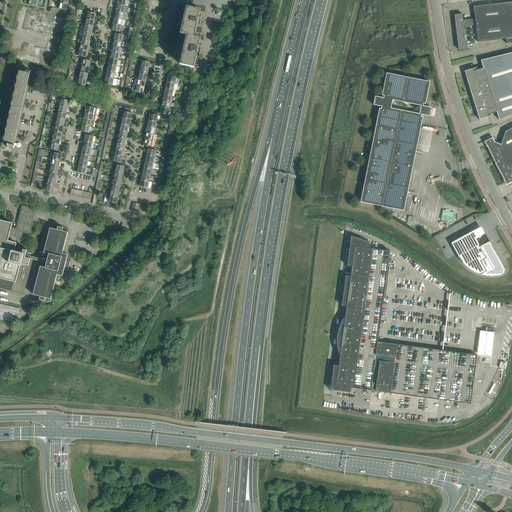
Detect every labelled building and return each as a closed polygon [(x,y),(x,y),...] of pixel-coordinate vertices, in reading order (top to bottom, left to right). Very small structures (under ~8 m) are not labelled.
[(511,1),(476,6),(473,6),(475,19),(463,20),(462,14),(454,15),(456,31),(458,31),(460,50),(468,49),(465,26),(476,25),(478,42),(506,39),(506,44),(511,42),(511,1)] [(67,10),(68,4),(60,2),(59,9),(67,10)] [(128,7),(125,7),(117,5),(116,9),(115,8),(115,11),(127,14),(128,7)] [(187,7),(181,34),(187,35),(193,36),(196,25),(199,25),(201,20),(200,17),(198,16),(199,10),(199,9),(187,7)] [(126,20),(127,14),(115,11),(114,14),(115,14),(114,18),(122,19),(126,20)] [(94,20),(96,14),(87,12),(86,18),(94,20)] [(121,25),(113,24),(112,23),(111,26),(112,26),(111,30),(120,32),(121,25)] [(115,33),(114,39),(122,41),(123,35),(115,33)] [(187,35),(180,65),(193,67),(196,53),(199,53),(201,48),(200,45),(198,45),(199,38),(193,36),(187,35)] [(82,37),(79,36),(78,42),(81,43),(89,45),(90,41),(91,41),(91,39),(92,39),(90,39),(82,37)] [(121,48),(122,41),(114,39),(112,46),(121,48)] [(123,48),(121,48),(112,46),(111,52),(119,54),(122,54),(123,48)] [(86,57),(87,51),(79,49),(78,56),(86,57)] [(118,60),(119,54),(111,52),(110,58),(118,60)] [(511,114),(511,52),(481,60),(483,68),(475,71),(474,69),(475,68),(464,71),(470,89),(470,90),(473,102),(474,102),(479,120),(490,117),(489,116),(489,114),(496,112),(499,120),(511,114)] [(117,66),(118,60),(110,58),(108,64),(117,66)] [(90,67),(91,61),(83,59),(81,65),(90,67)] [(148,68),(150,62),(142,60),(140,66),(148,68)] [(115,73),(117,66),(108,64),(107,71),(115,73)] [(90,70),(91,67),(90,67),(81,65),(80,71),(88,73),(89,69),(90,70)] [(147,74),(148,68),(140,66),(139,73),(147,75),(147,74)] [(29,71),(30,71),(26,70),(26,72),(19,71),(4,141),(2,140),(0,148),(7,149),(7,147),(14,149),(15,146),(16,146),(18,148),(21,147),(21,145),(19,143),(17,143),(15,143),(13,143),(27,80),(29,71)] [(87,79),(88,73),(80,71),(79,78),(87,79)] [(114,79),(115,73),(107,71),(106,77),(114,79)] [(147,74),(147,75),(139,73),(137,78),(137,79),(146,81),(146,77),(147,77),(148,75),(147,74)] [(381,107),(381,109),(379,108),(360,202),(404,211),(423,117),(421,117),(421,115),(430,116),(431,107),(423,106),(423,104),(425,104),(430,82),(386,73),(382,95),(384,96),(383,98),(375,96),(373,105),(381,107)] [(179,78),(176,77),(168,76),(167,82),(175,84),(178,84),(179,78)] [(112,85),(114,79),(106,77),(104,83),(112,85)] [(85,86),(87,79),(79,78),(77,84),(85,86)] [(144,87),(146,81),(137,79),(137,78),(135,78),(133,85),(144,87)] [(176,91),(178,84),(175,84),(167,82),(165,88),(173,90),(176,91)] [(143,94),(144,87),(133,85),(132,91),(143,94)] [(172,96),(173,90),(165,88),(164,94),(172,96)] [(171,103),(172,96),(164,94),(162,101),(171,103)] [(69,101),(64,100),(65,98),(65,97),(60,96),(60,97),(60,99),(61,99),(59,105),(67,107),(69,101)] [(169,109),(171,103),(162,101),(161,107),(169,109)] [(66,113),(67,107),(59,105),(58,112),(66,113)] [(95,115),(97,108),(86,106),(85,112),(95,115)] [(124,111),(122,117),(130,119),(132,113),(130,112),(131,108),(124,107),(124,111)] [(168,115),(169,109),(161,107),(160,113),(168,115)] [(65,120),(66,113),(58,112),(56,118),(65,120)] [(94,121),(95,115),(85,112),(83,119),(91,120),(94,121)] [(157,122),(158,115),(150,114),(149,120),(157,122)] [(129,125),(130,119),(122,117),(121,124),(129,125)] [(63,126),(65,120),(56,118),(55,124),(63,126)] [(93,127),(94,121),(91,120),(83,119),(82,125),(90,127),(90,126),(93,127)] [(155,128),(157,122),(149,120),(147,126),(155,128)] [(62,132),(63,126),(55,124),(54,130),(62,132)] [(128,132),(129,125),(121,124),(119,130),(128,132)] [(89,133),(90,127),(82,125),(80,131),(89,133)] [(154,134),(155,128),(147,126),(146,132),(154,134)] [(494,161),(511,152),(511,128),(505,131),(501,145),(494,142),(491,136),(486,138),(487,140),(484,142),(487,146),(494,161)] [(61,138),(62,132),(54,130),(52,137),(61,138)] [(126,138),(128,132),(119,130),(118,136),(126,138)] [(153,140),(154,134),(146,132),(144,139),(153,140)] [(85,134),(84,141),(92,143),(94,136),(85,134)] [(125,144),(126,138),(118,136),(117,142),(125,144)] [(59,145),(61,138),(52,137),(51,143),(59,145)] [(151,147),(153,140),(144,139),(143,145),(151,147)] [(91,149),(92,143),(84,141),(83,147),(91,149)] [(124,150),(125,144),(117,142),(115,149),(124,150)] [(58,151),(59,145),(51,143),(50,149),(58,151)] [(89,155),(91,149),(83,147),(81,153),(89,155)] [(155,156),(156,150),(148,148),(147,155),(155,156)] [(122,157),(124,150),(115,149),(114,155),(122,157)] [(60,160),(61,154),(53,152),(52,158),(60,160)] [(511,152),(494,161),(495,163),(495,164),(495,163),(504,180),(506,185),(509,184),(510,186),(511,184),(511,177),(511,176),(511,174),(511,152)] [(88,161),(89,155),(81,153),(80,160),(88,161)] [(121,163),(122,157),(114,155),(113,161),(121,163)] [(153,163),(155,156),(147,155),(145,161),(153,163)] [(59,167),(60,160),(52,158),(50,165),(59,167)] [(87,168),(88,161),(80,160),(78,166),(87,168)] [(152,169),(153,163),(145,161),(144,167),(152,169)] [(123,172),(125,166),(116,164),(115,171),(123,172)] [(57,173),(59,167),(50,165),(49,171),(57,173)] [(85,174),(87,168),(78,166),(77,172),(85,174)] [(151,175),(152,169),(144,167),(142,173),(151,175)] [(56,179),(57,173),(49,171),(46,170),(45,176),(48,177),(56,179)] [(122,179),(123,172),(115,171),(114,177),(122,179)] [(149,181),(151,175),(142,173),(141,180),(149,181)] [(54,185),(56,179),(48,177),(46,183),(54,185)] [(120,185),(122,179),(114,177),(112,183),(120,185)] [(141,180),(140,186),(148,188),(151,189),(152,182),(149,181),(141,180)] [(53,192),(54,185),(46,183),(45,190),(53,192)] [(112,183),(111,189),(119,191),(120,187),(121,187),(121,185),(120,185),(112,183)] [(118,197),(119,191),(111,189),(109,196),(118,197)] [(118,198),(118,197),(109,196),(105,195),(105,198),(109,199),(108,202),(116,204),(117,200),(118,200),(118,198)] [(33,257),(26,255),(27,250),(23,249),(21,254),(14,252),(14,251),(17,236),(18,236),(21,237),(27,239),(30,227),(29,227),(31,219),(21,216),(18,229),(11,227),(12,223),(0,220),(0,289),(22,295),(24,294),(30,269),(33,257)] [(62,276),(66,261),(67,255),(62,253),(67,232),(62,231),(63,228),(57,226),(57,230),(50,228),(43,253),(48,254),(47,260),(45,267),(40,266),(33,294),(40,296),(39,299),(45,301),(45,298),(51,299),(57,274),(62,276)] [(472,232),(451,243),(459,258),(460,259),(461,261),(462,262),(464,264),(465,265),(467,267),(469,269),(471,270),(474,271),(476,273),(479,274),(481,274),(484,275),(486,276),(489,276),(491,276),(493,276),(495,276),(497,276),(499,275),(501,275),(502,275),(503,274),(504,273),(504,271),(504,270),(504,269),(504,268),(503,268),(503,267),(500,265),(495,258),(498,257),(497,256),(489,241),(480,246),(472,232)] [(340,356),(338,365),(334,365),(330,390),(350,393),(351,388),(371,390),(375,360),(379,361),(375,391),(470,404),(477,355),(392,344),(392,343),(387,342),(387,343),(382,342),(382,343),(377,342),(379,328),(381,329),(381,323),(380,323),(383,299),(385,299),(390,264),(388,264),(389,259),(390,259),(390,256),(389,256),(390,251),(370,248),(370,243),(366,241),(356,237),(351,236),(347,266),(352,267),(350,276),(346,276),(341,306),(346,306),(345,316),(342,321),(339,325),(338,330),(337,335),(337,340),(337,345),(338,350),(340,356)] [(0,303),(0,319),(13,322),(16,308),(0,303)] [(494,330),(480,328),(477,352),(491,354),(494,330)]
